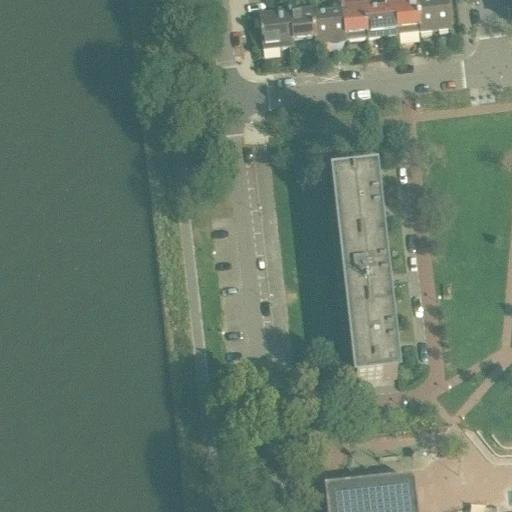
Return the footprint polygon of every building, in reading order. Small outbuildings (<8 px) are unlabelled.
[(394,2),(398,38),(419,36),(414,0),(411,0),(395,2),(394,2)] [(420,0),(414,0),(419,36),(451,32),(447,0),(437,0),(436,3),(421,5),(420,0)] [(368,5),(363,6),(366,36),(367,41),(398,38),(394,2),(392,2),(386,3),(385,9),(369,11),(368,5)] [(342,8),(346,44),(367,41),(366,36),(363,6),(343,8),(343,7),(342,8)] [(316,11),(311,12),(314,41),(315,47),(346,44),(342,8),(340,8),(341,8),(334,9),(332,15),(317,17),(316,11)] [(290,13),(289,14),(293,44),(314,41),(311,12),(291,14),(290,13)] [(293,44),(289,14),(288,14),(258,17),(260,35),(260,39),(261,39),(262,53),(294,50),(293,44)] [(336,209),(337,217),(378,212),(377,208),(377,207),(377,206),(374,180),(374,179),(333,183),(333,185),(336,209)] [(338,225),(341,250),(381,245),(380,233),(378,218),(378,212),(337,217),(338,225)] [(343,277),(344,284),(385,279),(384,274),(385,274),(384,273),(381,247),(382,247),(381,245),(341,250),(340,250),(341,252),(344,277),(343,277)] [(348,317),(348,318),(389,313),(388,300),(387,300),(385,279),(344,284),(345,291),(348,317)] [(351,344),(352,352),(393,347),(392,340),(389,314),(389,313),(348,318),(351,344)] [(393,347),(352,352),(356,385),(396,381),(393,354),(393,347)] [(387,484),(324,491),(325,511),(417,511),(415,497),(415,495),(414,487),(414,485),(412,484),(411,483),(409,482),(407,482),(387,484)]
